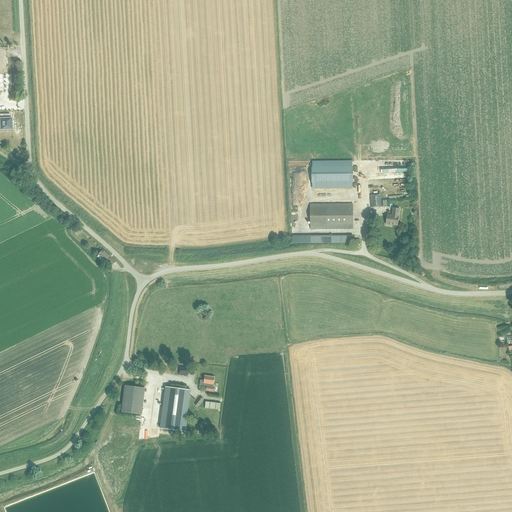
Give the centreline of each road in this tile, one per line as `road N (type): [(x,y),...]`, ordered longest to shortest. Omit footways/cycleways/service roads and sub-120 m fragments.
road 1 (unclassified): [(143,280),(303,253),(450,293),(511,292)]
road 2 (unclassified): [(143,280),(31,169),(21,0)]
road 3 (unclassified): [(0,474),(63,452),(76,437),(127,356),(143,280)]
